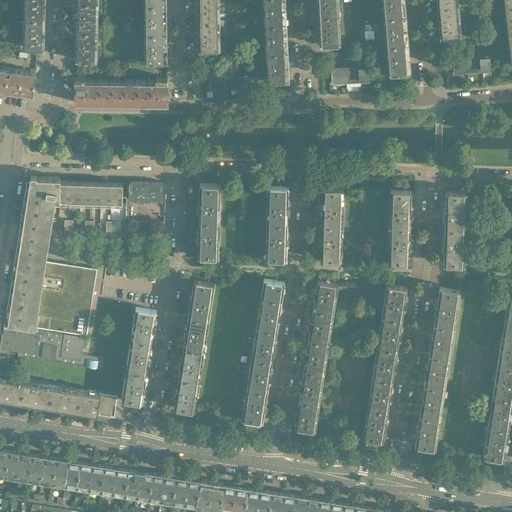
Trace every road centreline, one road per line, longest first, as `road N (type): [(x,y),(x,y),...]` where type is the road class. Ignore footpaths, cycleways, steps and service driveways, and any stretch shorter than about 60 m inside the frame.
road 1 (residential): [(149,446),(176,266),(179,173),(194,164),(293,167),(304,172),(301,268),(273,465)]
road 2 (residential): [(389,483),(426,271),(431,172),(511,174)]
road 3 (residential): [(302,106),(180,105),(180,0)]
road 4 (tertiary): [(149,446),(0,422)]
road 5 (residential): [(18,159),(164,162)]
road 6 (residential): [(61,0),(56,108),(22,115)]
road 7 (residential): [(429,101),(302,106)]
road 8 (tertiary): [(273,465),(149,446)]
